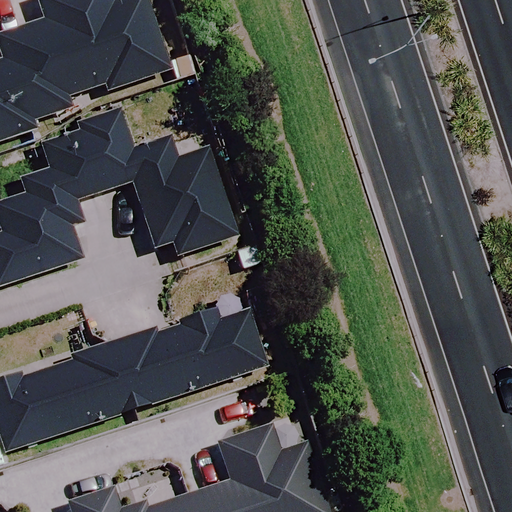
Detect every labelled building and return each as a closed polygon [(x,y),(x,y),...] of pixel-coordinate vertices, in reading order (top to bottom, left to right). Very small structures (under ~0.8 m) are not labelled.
[(100,152),(57,20),(8,36),(26,91),(0,98),(0,162),(6,182),(100,152)] [(171,221),(151,166),(89,188),(109,243),(171,221)] [(110,347),(90,279),(30,296),(51,365),(110,347)] [(0,451),(19,446),(0,386),(0,451)] [(147,484),(129,429),(68,449),(89,511),(253,511),(235,455),(147,484)]
